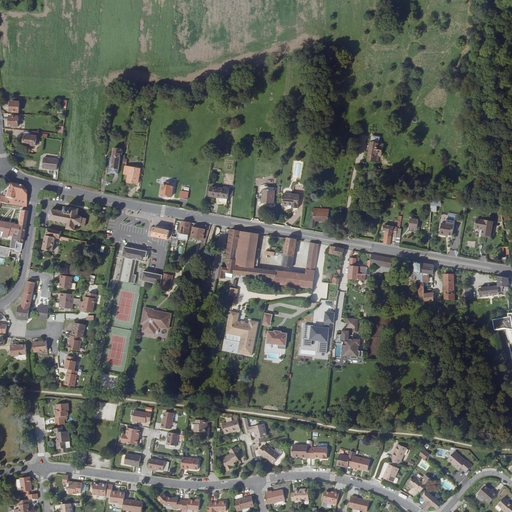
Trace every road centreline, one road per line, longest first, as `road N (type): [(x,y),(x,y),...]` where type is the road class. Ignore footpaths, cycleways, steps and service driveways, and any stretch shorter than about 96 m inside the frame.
road 1 (secondary): [(511,272),(35,182)]
road 2 (secondary): [(2,301),(20,285),(35,182)]
